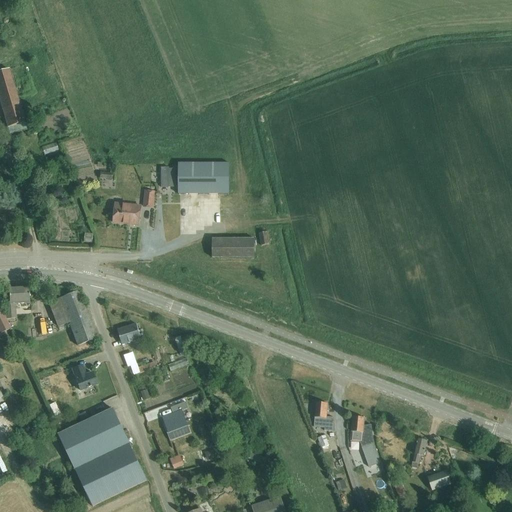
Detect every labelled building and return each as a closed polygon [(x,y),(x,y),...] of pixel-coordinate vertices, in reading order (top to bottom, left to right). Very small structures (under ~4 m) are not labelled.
[(0,73),(0,104),(9,135),(26,130),(9,71),(0,73)] [(45,153),(54,153),(54,145),(45,145),(45,153)] [(229,164),(179,164),(179,195),(229,195),(229,164)] [(169,168),(161,168),(161,188),(169,188),(169,187),(176,187),(176,169),(169,169),(169,168)] [(115,187),(116,171),(102,171),(101,186),(115,187)] [(144,208),(152,209),(154,193),(146,192),(144,208)] [(116,204),(114,223),(139,226),(141,210),(131,209),(132,207),(133,207),(133,206),(116,204)] [(259,234),(262,246),(269,245),(267,232),(264,232),(264,231),(261,231),(262,233),(259,234)] [(254,258),(255,240),(212,240),(212,258),(254,258)] [(9,304),(5,305),(5,319),(16,318),(15,304),(29,304),(28,286),(8,287),(9,304)] [(78,293),(49,304),(59,327),(68,324),(77,346),(96,339),(78,293)] [(0,334),(9,330),(4,319),(1,313),(0,313),(0,334)] [(118,331),(123,345),(141,339),(136,325),(118,331)] [(183,335),(176,337),(180,350),(187,348),(183,335)] [(151,350),(155,361),(162,359),(158,348),(151,350)] [(125,357),(127,367),(133,366),(135,375),(142,374),(137,354),(125,357)] [(190,365),(188,358),(172,364),(174,370),(190,365)] [(71,370),(74,377),(79,391),(94,385),(90,374),(84,376),(80,366),(71,370)] [(155,397),(161,395),(158,385),(152,387),(155,397)] [(148,391),(141,393),(144,401),(151,399),(148,391)] [(56,401),(50,403),(56,417),(62,414),(56,401)] [(182,411),(188,408),(186,403),(171,409),(173,414),(163,418),(168,433),(167,433),(170,442),(191,434),(182,411)] [(314,427),(325,429),(324,431),(335,433),(334,419),(326,418),(328,405),(317,404),(314,427)] [(131,443),(129,444),(113,409),(58,434),(91,506),(146,481),(130,447),(132,446),(131,443)] [(353,418),(351,443),(360,444),(362,448),(374,444),(371,425),(364,427),(364,419),(353,418)] [(327,434),(320,437),(324,448),(331,445),(327,434)] [(412,463),(413,463),(411,467),(418,469),(421,456),(423,457),(427,443),(418,441),(412,463)] [(362,449),(367,463),(379,459),(374,445),(362,449)] [(199,451),(203,462),(217,458),(213,447),(199,451)] [(181,456),(171,460),(174,469),(184,465),(184,464),(191,461),(189,455),(182,458),(181,456)] [(428,478),(432,492),(450,485),(446,472),(428,478)] [(395,487),(399,498),(407,495),(402,484),(395,487)] [(252,508),(253,511),(285,511),(281,498),(252,508)]
